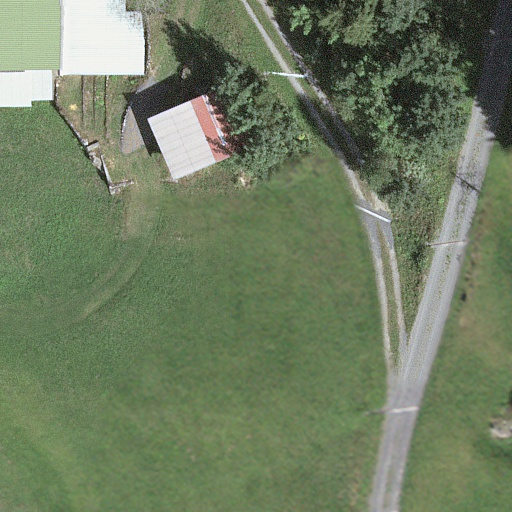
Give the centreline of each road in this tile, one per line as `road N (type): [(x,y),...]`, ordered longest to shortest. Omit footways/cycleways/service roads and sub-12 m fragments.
road 1 (track): [(384,511),(400,416),(511,16)]
road 2 (track): [(400,416),(375,215),(346,145),(254,0)]
